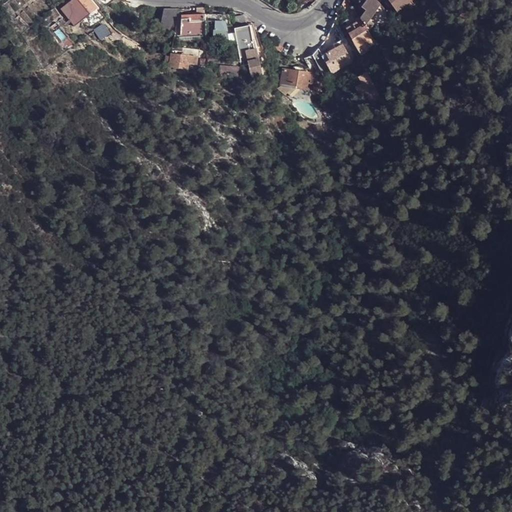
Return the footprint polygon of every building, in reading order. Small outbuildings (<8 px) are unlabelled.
[(66,0),(59,6),(76,26),(97,8),(89,0),(66,0)] [(89,0),(97,8),(99,11),(101,9),(93,0),(89,0)] [(99,0),(106,8),(114,0),(99,0)] [(353,8),(347,0),(342,0),(341,4),(343,6),(343,7),(347,13),(353,8)] [(367,22),(379,5),(375,0),(367,0),(363,6),(362,8),(366,11),(360,19),(367,32),(372,25),(367,22)] [(401,7),(404,12),(410,7),(405,0),(386,0),(396,11),(401,7)] [(174,32),(178,9),(170,9),(163,9),(159,31),(174,32)] [(241,13),(238,16),(231,17),(233,28),(240,26),(239,21),(245,16),(241,13)] [(180,37),(205,36),(204,14),(180,15),(180,37)] [(228,15),(204,14),(205,36),(205,38),(221,39),(221,30),(223,30),(230,31),(228,15)] [(360,19),(359,18),(352,24),(352,25),(346,29),(348,34),(351,39),(354,45),(355,45),(360,55),(369,49),(369,47),(375,44),(367,32),(360,19)] [(233,28),(235,35),(249,33),(248,25),(246,25),(240,26),(233,28)] [(101,27),(95,31),(100,39),(106,35),(101,27)] [(235,35),(239,61),(246,60),(250,80),(261,78),(257,59),(254,39),(252,39),(250,32),(249,33),(235,35)] [(351,63),(342,45),(340,41),(332,45),(334,49),(321,56),(317,49),(312,54),(318,67),(323,76),(329,73),(330,74),(351,63)] [(197,57),(170,54),(168,68),(176,69),(177,63),(186,64),(193,65),(193,68),(196,68),(197,57)] [(318,67),(312,54),(304,58),(311,71),(318,67)] [(237,76),(238,67),(219,66),(218,75),(237,76)] [(312,74),(283,70),(280,91),(283,94),(286,91),(292,96),(299,88),(310,90),(312,74)] [(378,95),(365,72),(356,77),(359,84),(353,87),(359,99),(363,97),(365,102),(378,95)]
